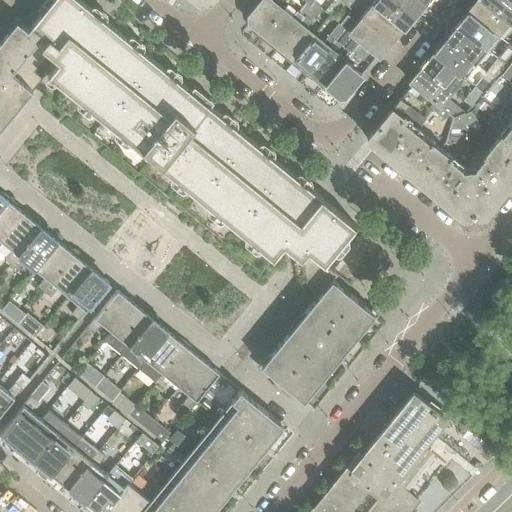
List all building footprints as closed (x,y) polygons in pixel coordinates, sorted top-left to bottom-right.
[(356,226),(229,122),(211,107),(215,102),(205,95),(194,86),(191,90),(80,0),(53,0),(32,26),(48,39),(42,47),(59,61),(49,75),(68,90),(87,105),(144,152),(146,150),(162,163),(160,165),(274,258),(284,245),(302,260),(308,251),(325,264),(356,226)] [(261,37),(283,9),(270,0),(263,0),(250,17),(250,22),(252,24),(252,25),(252,30),(261,37)] [(314,3),(310,0),(307,0),(298,12),(297,11),(292,17),(283,9),(261,37),(276,49),(314,3)] [(330,16),(342,0),(341,0),(333,0),(325,11),(330,16)] [(416,15),(397,0),(369,0),(373,3),(403,28),(407,23),(410,23),(416,15)] [(425,0),(397,0),(416,15),(423,8),(422,5),(425,0)] [(511,22),(483,0),(478,0),(469,11),(500,36),(511,22)] [(511,21),(511,0),(483,0),(511,22),(511,21)] [(314,35),(306,28),(322,8),(314,2),(314,3),(276,49),(292,62),(314,35)] [(403,28),(373,3),(361,18),(393,43),(400,36),(399,33),(403,28)] [(500,36),(469,11),(458,26),(488,50),(500,36)] [(393,43),(361,18),(357,23),(348,15),(340,23),(345,28),(351,32),(361,41),(372,50),(380,56),(384,51),(387,51),(393,43)] [(33,91),(43,79),(47,73),(49,75),(59,61),(42,47),(48,39),(32,26),(28,30),(18,21),(0,42),(0,131),(8,122),(25,100),(33,91)] [(345,28),(340,23),(324,43),(314,35),(292,62),(307,75),(345,28)] [(488,50),(458,26),(453,31),(450,31),(444,38),(477,64),(488,50)] [(323,87),(345,60),(335,52),(351,32),(345,28),(307,75),(323,87)] [(477,64),(444,38),(438,46),(439,49),(435,53),(465,78),(477,64)] [(358,45),(353,51),(362,59),(363,60),(372,50),(361,41),(358,45)] [(511,60),(511,46),(509,44),(498,58),(507,66),(511,60)] [(465,78),(435,53),(430,59),(428,58),(422,66),(454,92),(465,78)] [(496,80),(506,68),(507,66),(498,58),(486,72),(496,80)] [(345,95),(362,75),(345,60),(323,87),(332,95),(337,94),(339,95),(345,95)] [(454,92),(422,66),(415,74),(416,76),(411,82),(414,84),(431,97),(442,106),(454,92)] [(425,104),(431,97),(414,84),(409,90),(417,96),(416,97),(425,104)] [(473,108),(484,94),(475,86),(464,100),(473,108)] [(482,116),(490,105),(483,99),(474,110),(482,116)] [(442,148),(419,128),(426,119),(409,104),(401,114),(393,107),(367,139),(384,153),(385,152),(402,165),(401,167),(417,180),(442,148)] [(477,119),(472,111),(465,113),(466,126),(477,119)] [(466,129),(466,126),(465,113),(464,113),(456,116),(454,117),(451,129),(466,129)] [(511,119),(492,144),(511,160),(511,119)] [(510,185),(511,182),(511,160),(492,144),(485,152),(487,155),(478,165),(468,166),(474,214),(476,213),(479,216),(485,216),(498,200),(497,199),(508,184),(510,185)] [(474,214),(468,166),(462,167),(450,157),(452,155),(442,148),(417,180),(433,193),(434,192),(448,203),(447,205),(463,218),(469,217),(473,213),(474,214)] [(0,209),(10,198),(6,195),(4,197),(0,193),(0,209)] [(0,239),(2,241),(25,214),(12,203),(14,201),(10,198),(0,209),(0,239)] [(11,264),(43,225),(39,222),(38,224),(25,214),(2,241),(12,249),(5,259),(11,264)] [(36,269),(58,241),(46,230),(47,228),(43,225),(11,264),(18,269),(25,260),(36,269)] [(45,291),(77,253),(73,250),(71,251),(58,241),(36,269),(46,277),(38,286),(45,291)] [(340,358),(357,337),(376,315),(354,297),(333,280),(338,275),(334,272),(325,264),(308,251),(302,260),(304,261),(304,269),(305,277),(308,284),(311,288),(313,291),(318,296),(317,298),(304,314),(297,323),(279,344),(261,366),(283,384),(304,402),(322,380),(340,358)] [(70,296),(92,268),(79,258),(80,256),(77,253),(45,291),(51,297),(59,287),(70,296)] [(79,320),(109,283),(92,268),(70,296),(80,305),(73,315),(79,320)] [(113,332),(136,304),(118,290),(88,327),(94,333),(102,323),(113,332)] [(123,354),(154,316),(150,313),(148,315),(136,304),(113,332),(106,340),(123,354)] [(139,368),(169,332),(156,321),(158,319),(154,316),(123,354),(139,368)] [(0,335),(5,339),(14,328),(4,320),(0,324),(0,335)] [(156,382),(187,343),(183,340),(182,342),(169,332),(139,368),(156,382)] [(53,349),(60,340),(53,334),(46,342),(53,349)] [(180,387),(202,359),(190,348),(191,347),(187,343),(156,382),(162,386),(169,378),(180,387)] [(184,417),(220,373),(202,359),(180,387),(191,396),(183,405),(182,404),(176,411),(184,417)] [(89,380),(97,372),(88,364),(81,373),(89,380)] [(74,378),(68,387),(76,393),(82,385),(74,378)] [(116,387),(104,378),(97,387),(109,396),(116,387)] [(0,416),(23,388),(16,383),(9,392),(0,385),(0,416)] [(210,402),(219,392),(213,387),(204,398),(210,402)] [(41,419),(30,410),(44,393),(38,388),(1,433),(18,447),(41,419)] [(214,511),(249,470),(284,426),(241,390),(151,500),(130,482),(108,511),(106,511),(214,511)] [(137,405),(120,391),(113,400),(129,414),(137,405)] [(89,410),(98,399),(91,393),(82,404),(89,410)] [(403,487),(431,453),(424,447),(447,419),(415,393),(364,455),(359,452),(359,453),(311,511),(408,511),(418,500),(403,487)] [(34,463),(66,423),(59,418),(52,427),(41,419),(18,447),(31,457),(30,459),(34,463)] [(52,474),(75,446),(65,438),(72,429),(66,423),(34,463),(38,466),(39,464),(52,474)] [(159,447),(143,433),(137,440),(153,454),(159,447)] [(180,449),(187,440),(180,435),(174,443),(180,449)] [(174,456),(180,449),(174,443),(168,451),(174,456)] [(67,490),(99,451),(93,445),(85,455),(75,446),(52,474),(65,485),(63,487),(67,490)] [(85,502),(109,474),(98,465),(106,456),(99,451),(67,490),(71,493),(73,491),(85,502)] [(106,511),(108,511),(130,482),(133,479),(116,465),(109,474),(85,502),(97,511),(106,511)]
